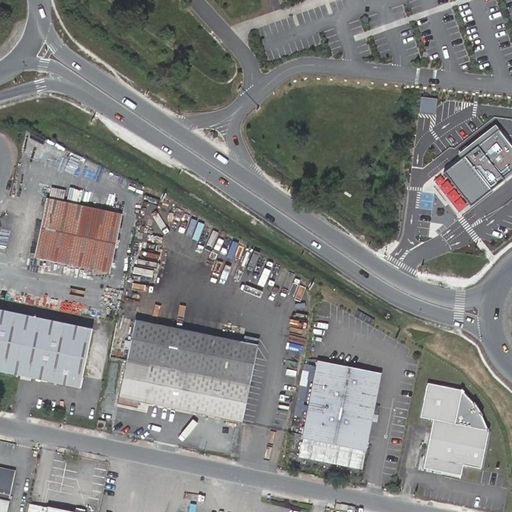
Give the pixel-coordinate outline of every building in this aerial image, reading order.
[(437,99),(420,98),(419,113),(435,115),(437,99)] [(511,145),(496,125),(495,124),(456,154),(461,160),(445,173),(472,206),(511,175),(511,145)] [(48,198),(36,258),(110,273),(122,213),(48,198)] [(0,372),(79,389),(91,330),(0,310),(0,372)] [(134,320),(118,397),(140,401),(242,423),(259,337),(243,333),(241,343),(134,320)] [(317,369),(315,377),(379,389),(381,382),(317,369)] [(379,389),(315,377),(303,435),(367,448),(379,389)] [(434,419),(423,468),(464,477),(467,465),(485,469),(493,432),(458,424),(465,391),(428,383),(421,416),(434,419)] [(140,401),(118,397),(117,404),(138,409),(140,401)] [(0,511),(7,511),(16,471),(0,467),(0,511)]
